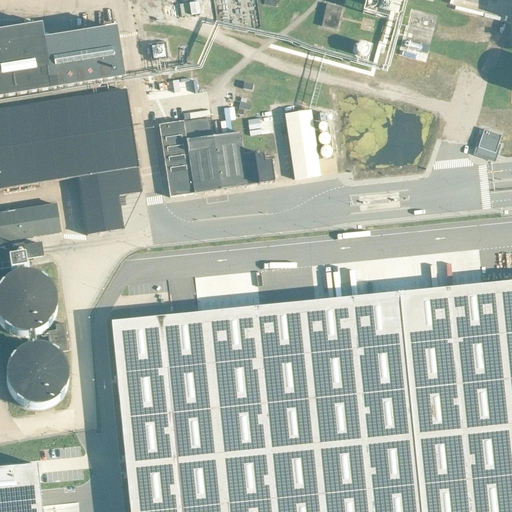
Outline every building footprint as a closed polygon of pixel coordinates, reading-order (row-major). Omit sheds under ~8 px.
[(337,30),(342,8),(326,4),(321,26),(337,30)] [(0,98),(124,78),(116,29),(44,40),(41,26),(0,32),(0,98)] [(165,43),(148,45),(151,67),(168,64),(165,43)] [(369,49),(354,49),(353,62),(369,63),(369,49)] [(243,90),(252,92),(253,85),(244,83),(243,90)] [(0,190),(78,178),(87,236),(123,230),(119,206),(125,205),(124,196),(140,193),(137,168),(138,168),(126,91),(54,102),(0,110),(0,190)] [(311,111),(285,115),(295,180),(320,177),(311,111)] [(159,126),(162,145),(170,198),(249,187),(244,156),(240,133),(216,136),(213,118),(159,126)] [(496,160),(503,135),(485,130),(478,155),(496,160)] [(275,183),(272,163),(265,164),(264,155),(256,157),(256,154),(244,156),(249,187),(275,183)] [(0,243),(36,237),(60,233),(56,204),(0,213),(0,243)] [(56,302),(55,301),(55,299),(55,297),(54,295),(53,293),(52,291),(50,288),(49,287),(47,285),(44,283),(42,281),(41,280),(39,280),(37,278),(35,278),(32,277),(29,277),(27,276),(24,276),(24,272),(27,272),(25,259),(42,257),(40,244),(0,249),(0,263),(9,262),(11,274),(17,273),(17,277),(15,278),(14,278),(11,279),(9,281),(7,282),(6,283),(5,284),(4,285),(2,286),(1,288),(0,289),(0,324),(1,325),(2,327),(4,329),(5,330),(7,332),(9,333),(11,334),(13,335),(15,336),(17,337),(20,337),(21,338),(24,338),(27,338),(29,350),(27,350),(25,351),(22,352),(21,353),(19,354),(17,356),(15,358),(14,359),(13,360),(11,362),(10,363),(9,365),(8,367),(8,369),(7,372),(7,374),(6,376),(6,377),(6,380),(6,381),(6,383),(7,385),(7,387),(7,389),(8,391),(9,392),(10,394),(11,396),(11,397),(13,398),(13,399),(15,401),(16,403),(18,404),(19,405),(21,406),(22,407),(24,408),(26,408),(28,409),(30,410),(32,410),(34,410),(35,410),(37,410),(39,410),(41,410),(43,410),(44,410),(46,409),(48,408),(50,408),(51,407),(53,406),(54,405),(56,404),(57,403),(59,401),(61,399),(62,398),(63,396),(64,394),(65,393),(65,391),(66,389),(67,387),(67,386),(67,384),(68,382),(68,381),(68,379),(68,378),(68,376),(67,374),(67,372),(66,370),(66,368),(65,367),(64,365),(64,364),(62,362),(61,360),(60,359),(58,357),(57,356),(55,354),(53,353),(51,352),(49,351),(47,350),(46,350),(44,349),(41,349),(39,349),(37,349),(36,349),(34,337),(36,336),(39,334),(42,333),(44,331),(46,330),(48,328),(49,326),(50,325),(52,323),(53,320),(54,319),(54,317),(55,315),(56,313),(56,312),(56,310),(56,309),(56,308),(56,306),(56,305),(56,303),(56,302)] [(511,511),(511,282),(111,323),(130,511),(511,511)] [(64,324),(62,324),(54,326),(55,332),(47,333),(48,338),(46,339),(47,343),(48,342),(49,348),(57,347),(58,353),(69,351),(64,324)] [(43,511),(39,466),(0,469),(0,511),(43,511)]
